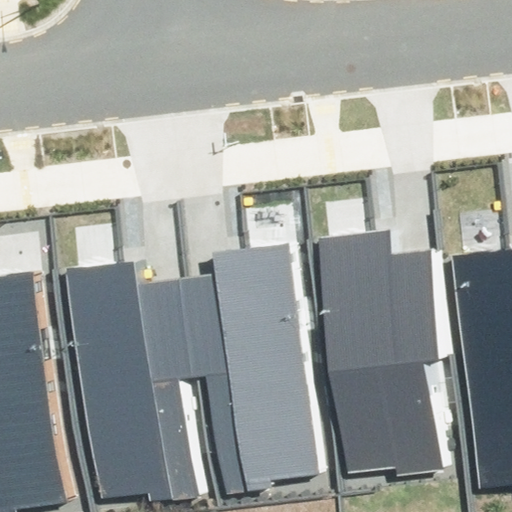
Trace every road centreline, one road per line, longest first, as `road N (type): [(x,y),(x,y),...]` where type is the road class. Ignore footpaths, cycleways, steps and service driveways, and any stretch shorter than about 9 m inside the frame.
road 1 (residential): [(177,38),(506,0)]
road 2 (residential): [(0,57),(177,38)]
